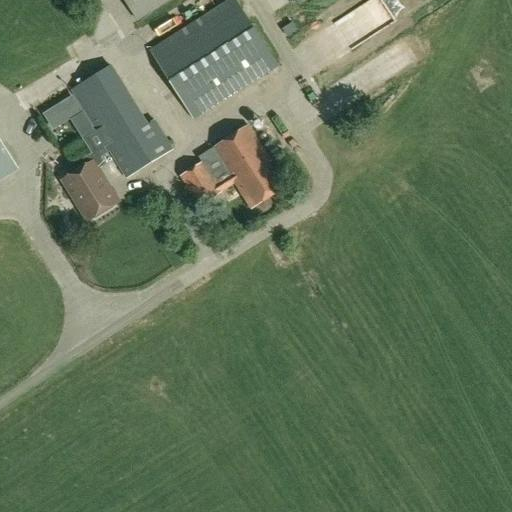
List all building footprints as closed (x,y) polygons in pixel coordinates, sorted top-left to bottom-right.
[(123,0),(136,20),(169,0),(123,0)] [(227,0),(149,49),(192,119),(277,66),(236,0),(227,0)] [(110,66),(71,90),(126,179),(173,150),(154,121),(147,125),(110,66)] [(252,209),(259,205),(263,211),(267,212),(273,208),(273,203),(270,198),(285,189),(269,164),(272,162),(250,126),(200,157),(203,163),(182,176),(201,207),(223,193),(218,185),(231,177),(252,209)] [(0,183),(20,171),(0,138),(0,183)] [(93,162),(64,180),(89,221),(119,203),(93,162)]
